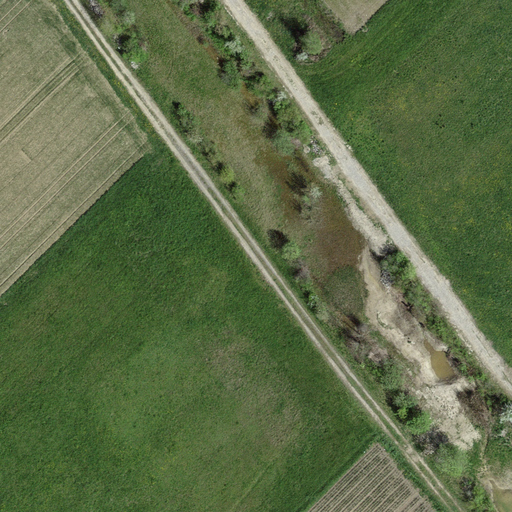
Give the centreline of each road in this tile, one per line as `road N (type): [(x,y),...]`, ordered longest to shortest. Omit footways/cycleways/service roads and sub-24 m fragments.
road 1 (track): [(73,0),(456,511)]
road 2 (track): [(235,0),(511,385)]
